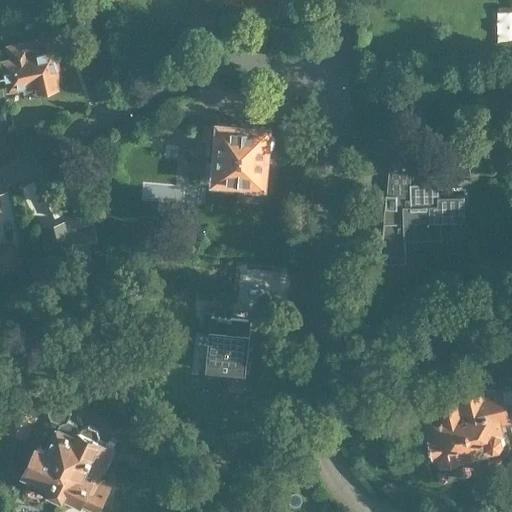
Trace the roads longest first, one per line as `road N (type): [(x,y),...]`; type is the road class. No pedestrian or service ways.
road 1 (residential): [(328,78),(347,121),(307,332),(319,434),(341,476),(382,511)]
road 2 (residential): [(328,78),(241,68),(195,72),(148,90),(0,176)]
